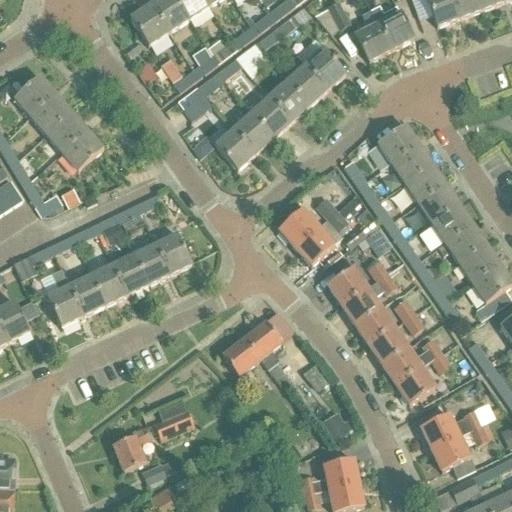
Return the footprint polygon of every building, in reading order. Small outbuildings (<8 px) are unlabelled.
[(168,39),(189,26),(171,0),(164,0),(149,10),(168,39)] [(171,0),(189,26),(209,13),(200,0),(171,0)] [(200,0),(209,13),(229,0),(228,0),(200,0)] [(294,13),(311,0),(294,0),(288,5),(294,13)] [(389,0),(393,8),(406,2),(404,0),(389,0)] [(425,0),(437,31),(460,22),(451,0),(425,0)] [(451,0),(460,22),(482,14),(477,0),(451,0)] [(477,0),(482,14),(505,6),(502,0),(477,0)] [(294,13),(288,5),(270,18),(269,19),(274,27),(294,13)] [(338,36),(351,30),(339,7),(327,13),(327,14),(314,21),(330,40),(338,35),(338,36)] [(255,42),(274,27),(269,19),(270,18),(264,8),(245,20),(252,31),(250,33),(255,42)] [(148,53),(168,39),(149,10),(129,23),(148,53)] [(370,16),(391,54),(412,43),(398,16),(385,23),(379,11),(370,16)] [(272,35),(278,43),(297,28),(308,20),(302,12),(291,20),(272,35)] [(369,66),(391,54),(370,16),(361,20),(367,32),(355,38),(369,66)] [(255,42),(250,33),(249,34),(244,25),(229,34),(235,44),(231,48),(236,56),(255,42)] [(272,35),(252,49),(259,57),(261,55),(278,43),(272,35)] [(236,56),(231,48),(226,51),(221,43),(207,53),(206,52),(205,52),(217,70),(236,56)] [(252,49),(233,64),(239,72),(241,73),(248,80),(251,84),(259,77),(256,74),(267,64),(261,55),(259,57),(252,49)] [(198,84),(217,70),(205,52),(193,60),(199,71),(192,76),(198,84)] [(303,68),(302,69),(326,95),(344,78),(321,53),(303,68)] [(172,88),(182,81),(171,64),(161,71),(172,88)] [(233,64),(214,79),(222,87),(241,73),(239,72),(233,64)] [(308,111),(326,95),(302,69),(285,85),(308,111)] [(178,99),(198,84),(192,76),(173,91),(178,99)] [(214,79),(196,92),(204,102),(222,88),(222,87),(214,79)] [(28,122),(53,100),(37,82),(12,104),(28,122)] [(290,127),(308,111),(285,85),(267,101),(290,127)] [(195,93),(176,107),(182,115),(192,127),(212,112),(204,102),(196,92),(195,93)] [(44,140),(69,118),(53,100),(28,122),(44,140)] [(272,143),(290,127),(267,101),(249,118),(272,143)] [(60,158),(85,136),(69,118),(44,140),(60,158)] [(255,159),(272,143),(249,118),(231,134),(255,159)] [(390,169),(419,149),(405,129),(376,148),(390,169)] [(236,176),(255,159),(231,134),(213,150),(236,176)] [(76,177),(101,154),(85,136),(60,158),(76,177)] [(17,164),(5,143),(0,145),(0,156),(8,170),(17,164)] [(403,189),(432,169),(419,149),(390,169),(403,189)] [(343,173),(356,191),(365,185),(367,187),(375,180),(361,160),(352,166),(343,173)] [(30,184),(17,164),(8,170),(20,190),(30,184)] [(416,209),(445,189),(432,169),(403,189),(416,209)] [(20,190),(34,213),(40,223),(60,210),(55,200),(44,207),(30,184),(20,190)] [(10,185),(0,191),(13,212),(23,206),(10,185)] [(356,191),(369,211),(379,205),(367,187),(365,185),(356,191)] [(430,228),(459,209),(445,189),(416,209),(430,228)] [(0,191),(0,213),(3,219),(13,212),(0,191)] [(139,221),(162,210),(158,199),(133,210),(139,221)] [(86,213),(97,208),(94,200),(82,205),(86,213)] [(337,216),(326,226),(338,239),(349,228),(347,226),(362,212),(353,202),(338,216),(337,216)] [(326,203),(315,213),(326,226),(337,216),(326,203)] [(393,224),(379,205),(369,211),(383,231),(393,224)] [(443,248),(472,229),(459,209),(430,228),(443,248)] [(139,221),(133,210),(112,221),(117,231),(122,229),(127,240),(144,232),(139,221)] [(303,214),(279,236),(295,254),(319,232),(305,217),(303,214)] [(95,242),(117,231),(112,221),(90,231),(95,242)] [(383,231),(397,250),(406,244),(393,224),(383,231)] [(357,249),(364,244),(377,234),(372,226),(344,247),(346,250),(349,255),(357,249)] [(456,268),(486,249),(472,229),(443,248),(444,250),(437,254),(443,262),(449,257),(456,268)] [(74,252),(95,242),(90,231),(69,242),(74,252)] [(319,232),(295,254),(311,272),(336,251),(319,232)] [(152,250),(167,281),(189,271),(175,240),(152,250)] [(69,242),(47,252),(52,263),(74,252),(69,242)] [(420,264),(406,244),(397,250),(411,270),(420,264)] [(470,288),(499,269),(486,249),(456,268),(470,288)] [(146,292),(167,281),(152,250),(131,261),(146,292)] [(32,272),(52,263),(47,252),(12,269),(20,287),(36,279),(32,272)] [(339,257),(327,266),(330,271),(342,262),(339,257)] [(124,302),(146,292),(131,261),(109,271),(124,302)] [(411,270),(424,290),(434,283),(420,264),(411,270)] [(376,288),(388,280),(379,265),(366,273),(376,287),(376,288)] [(511,288),(499,269),(470,288),(483,309),(511,289),(511,288)] [(102,312),(124,302),(109,271),(88,281),(102,312)] [(368,294),(367,293),(354,274),(328,292),(342,312),(368,294)] [(66,292),(68,290),(61,275),(51,280),(58,295),(44,302),(59,333),(81,323),(66,292)] [(385,301),(397,293),(388,280),(376,288),(376,287),(367,293),(368,294),(342,312),(355,332),(381,314),(374,303),(382,297),(385,301)] [(81,323),(102,312),(88,281),(68,290),(66,292),(81,323)] [(448,303),(434,283),(424,290),(438,310),(448,303)] [(462,324),(448,303),(438,310),(453,331),(462,324)] [(403,327),(415,318),(406,305),(394,313),(403,327)] [(0,312),(0,337),(6,349),(28,338),(12,307),(0,312)] [(369,351),(395,333),(381,314),(355,332),(369,351)] [(412,341),(425,332),(415,318),(403,327),(412,341)] [(511,351),(511,350),(511,320),(498,330),(511,351)] [(275,368),(269,360),(283,349),(266,327),(244,344),(261,366),(260,367),(266,375),(282,395),(291,387),(290,385),(283,377),(276,367),(275,368)] [(383,371),(409,353),(395,333),(369,351),(383,371)] [(239,383),(260,367),(261,366),(244,344),(222,361),(239,383)] [(301,344),(293,351),(309,370),(317,363),(301,344)] [(430,367),(442,359),(433,345),(421,353),(423,358),(416,363),(409,353),(383,371),(396,391),(422,373),(422,372),(430,367)] [(467,353),(480,372),(490,365),(477,347),(467,353)] [(442,359),(430,367),(440,380),(452,372),(442,359)] [(504,385),(490,365),(480,372),(494,392),(504,385)] [(316,397),(331,385),(317,367),(302,378),(316,397)] [(422,373),(396,391),(410,411),(437,393),(422,373)] [(511,408),(511,396),(504,385),(494,392),(508,411),(511,408)] [(245,428),(253,422),(243,410),(236,416),(245,428)] [(160,447),(194,433),(186,415),(153,429),(160,447)] [(481,431),(482,431),(475,416),(452,426),(448,419),(420,433),(431,455),(468,437),(481,431)] [(332,448),(349,437),(338,417),(320,428),(332,448)] [(476,452),(488,446),(481,431),(468,437),(474,449),(476,452)] [(124,479),(148,469),(140,450),(151,445),(145,433),(134,438),(136,442),(113,452),(124,479)] [(468,437),(431,455),(442,478),(451,473),(470,464),(465,453),(474,449),(468,437)] [(291,449),(281,456),(290,469),(301,462),(291,449)] [(0,495),(13,496),(14,466),(1,466),(2,459),(0,458),(0,495)] [(496,483),(511,474),(511,461),(491,472),(496,483)] [(178,476),(173,464),(161,470),(161,469),(141,477),(147,491),(166,483),(166,481),(178,476)] [(300,485),(290,487),(294,503),(317,498),(329,496),(360,489),(355,464),(324,471),(326,484),(315,487),(314,482),(314,481),(304,484),(300,485)] [(476,493),(496,483),(491,472),(471,482),(476,493)] [(483,511),(476,493),(471,482),(450,493),(455,503),(466,498),(472,511),(483,511)] [(360,489),(329,496),(332,511),(362,511),(365,511),(360,489)] [(149,511),(175,511),(179,510),(167,491),(145,505),(149,511)] [(12,511),(13,496),(0,495),(0,511),(12,511)] [(483,511),(510,511),(505,501),(483,511)]
